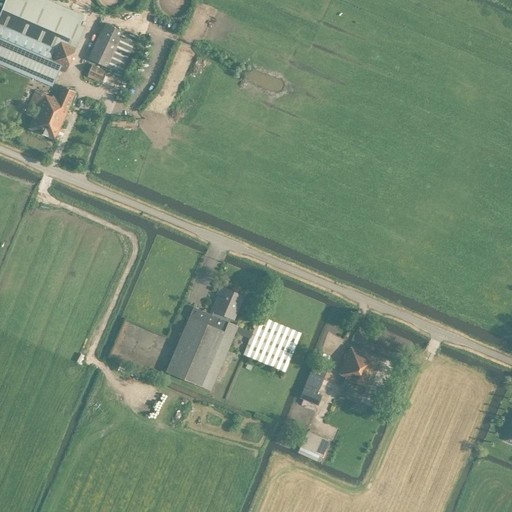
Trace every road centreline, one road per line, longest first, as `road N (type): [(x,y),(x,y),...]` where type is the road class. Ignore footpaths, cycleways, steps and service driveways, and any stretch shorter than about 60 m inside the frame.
road 1 (tertiary): [(511,361),(0,149)]
road 2 (track): [(154,402),(117,388),(90,357),(136,250),(130,235),(41,196),(50,170)]
road 3 (track): [(257,511),(278,473),(294,470),(357,499),(372,491),(442,331)]
